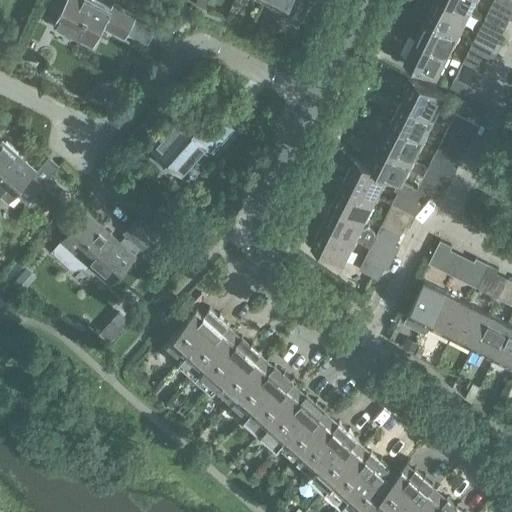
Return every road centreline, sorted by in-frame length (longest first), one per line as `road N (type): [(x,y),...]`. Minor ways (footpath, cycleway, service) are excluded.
road 1 (residential): [(317,99),(259,217),(256,242),(271,268),(360,351)]
road 2 (residential): [(317,99),(201,44),(183,51),(135,108),(96,127)]
road 3 (residential): [(360,351),(511,490)]
road 4 (residential): [(442,220),(495,124),(493,98),(511,62)]
road 5 (residential): [(360,351),(429,226),(442,220)]
